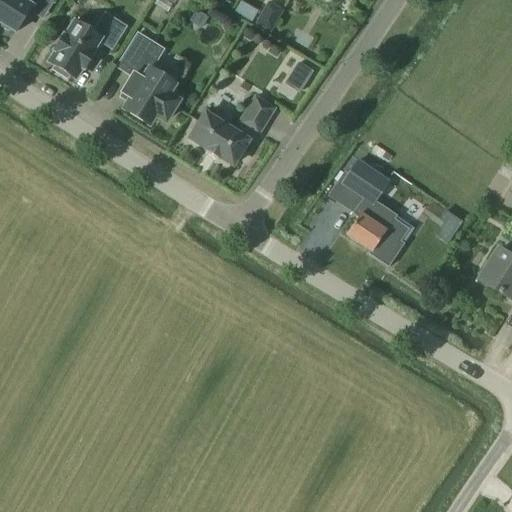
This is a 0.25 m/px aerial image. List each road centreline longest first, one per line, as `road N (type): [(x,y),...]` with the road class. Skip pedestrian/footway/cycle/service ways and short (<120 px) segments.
road 1 (tertiary): [(511,397),(237,232)]
road 2 (residential): [(237,232),(396,0)]
road 3 (tertiary): [(237,232),(0,81)]
